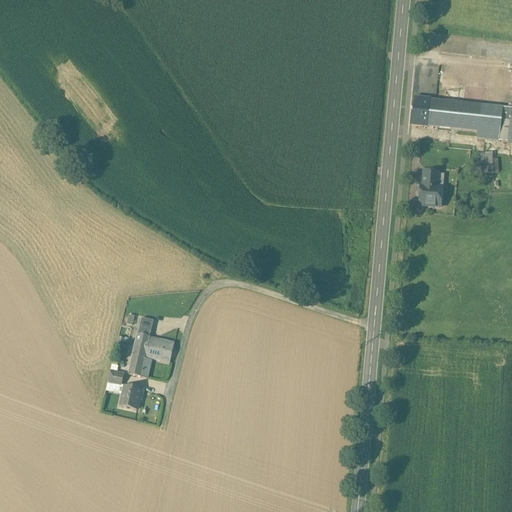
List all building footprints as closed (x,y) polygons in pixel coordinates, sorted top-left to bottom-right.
[(466,88),(464,105),(481,107),(483,90),(466,88)] [(411,127),(427,129),(430,101),(414,99),(411,127)] [(511,108),(511,110),(481,107),(464,105),(430,101),(427,129),(477,134),(477,140),(508,144),(507,147),(511,147),(511,108)] [(496,151),(480,153),(485,173),(498,172),(496,151)] [(424,175),(423,188),(437,190),(438,176),(424,175)] [(442,190),(437,190),(423,188),(421,188),(420,207),(441,209),(442,190)] [(140,332),(133,370),(149,374),(153,355),(173,359),(177,340),(140,332)] [(119,394),(123,380),(109,377),(105,391),(119,394)] [(124,389),(120,408),(137,411),(141,393),(124,389)]
